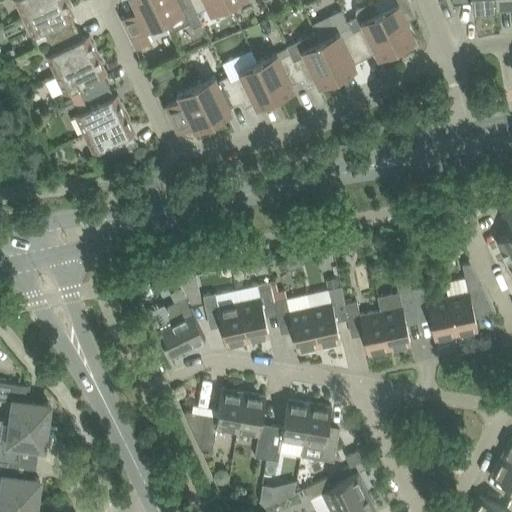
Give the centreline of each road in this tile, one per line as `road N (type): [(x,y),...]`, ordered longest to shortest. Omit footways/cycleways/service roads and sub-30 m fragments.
road 1 (residential): [(446,43),(332,101),(191,146),(104,0)]
road 2 (tertiary): [(151,498),(20,232)]
road 3 (tertiary): [(20,232),(297,166)]
road 4 (tertiary): [(297,166),(403,174),(475,157)]
road 5 (tertiary): [(467,127),(297,166)]
road 6 (residential): [(420,511),(345,368)]
road 7 (residential): [(345,368),(192,351)]
road 8 (residential): [(492,399),(345,368)]
road 9 (residential): [(432,511),(492,399)]
road 10 (residential): [(511,313),(451,202)]
